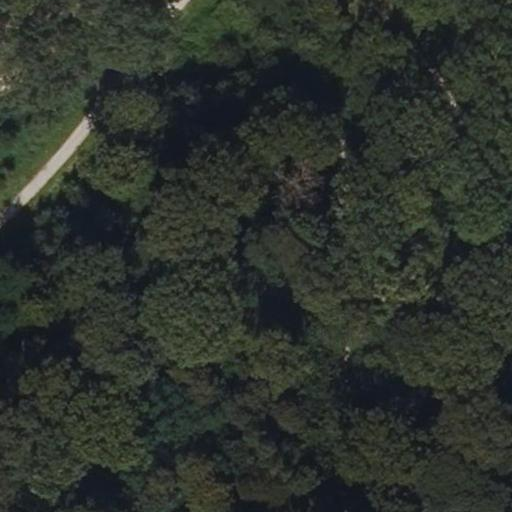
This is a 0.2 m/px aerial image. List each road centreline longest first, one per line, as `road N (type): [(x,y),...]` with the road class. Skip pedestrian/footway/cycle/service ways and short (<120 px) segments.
road 1 (track): [(318,0),(342,229),(347,511)]
road 2 (track): [(0,220),(188,0)]
road 3 (track): [(374,0),(511,204)]
